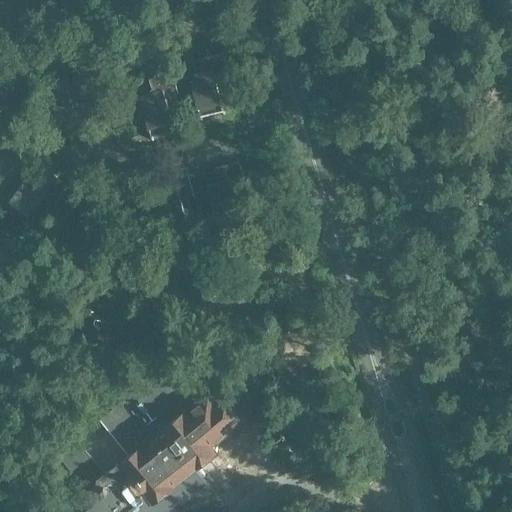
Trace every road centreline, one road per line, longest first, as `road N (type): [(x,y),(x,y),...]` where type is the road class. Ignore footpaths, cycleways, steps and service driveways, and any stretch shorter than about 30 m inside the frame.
road 1 (secondary): [(359,322),(264,0)]
road 2 (secondary): [(431,511),(403,409),(359,322)]
road 3 (secondary): [(359,322),(403,511)]
